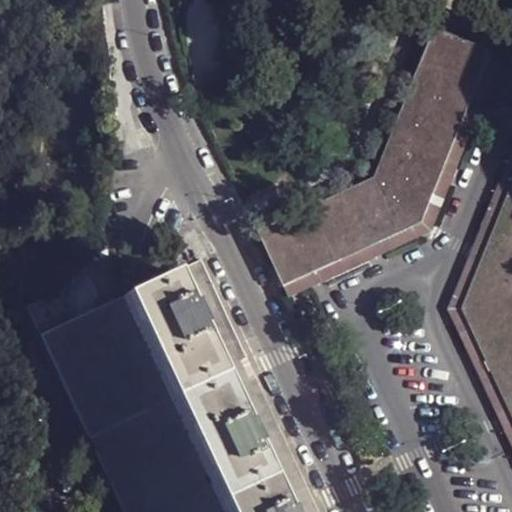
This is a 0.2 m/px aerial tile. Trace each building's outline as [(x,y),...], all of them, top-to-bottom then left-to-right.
[(483,28),(477,47),(495,55),(502,35),(483,28)] [(267,232),(292,288),(426,228),(495,55),(477,47),(439,32),(380,182),(267,232)] [(431,232),(436,239),(506,59),(499,56),(495,55),(426,228),(431,232)] [(511,167),(457,305),(469,305),(511,199),(511,167)] [(511,199),(469,305),(511,399),(511,199)] [(431,232),(426,228),(292,288),(294,292),(298,299),(320,290),(436,239),(431,232)] [(178,396),(224,375),(194,312),(187,297),(176,272),(130,293),(178,396)] [(103,304),(91,276),(73,284),(25,305),(38,334),(103,304)] [(172,398),(178,396),(130,293),(124,295),(172,398)] [(192,294),(187,297),(194,312),(200,310),(192,294)] [(86,438),(172,398),(124,295),(103,304),(38,334),(86,438)] [(511,399),(469,305),(457,305),(511,427),(511,399)] [(225,498),(271,477),(260,453),(253,438),(224,375),(178,396),(225,498)] [(225,498),(178,396),(172,398),(219,501),(225,498)] [(195,511),(219,501),(172,398),(86,438),(120,511),(195,511)] [(258,436),(253,438),(260,453),(265,450),(258,436)] [(231,511),(286,511),(283,503),(271,477),(225,498),(231,511)] [(231,511),(225,498),(219,501),(224,511),(231,511)] [(392,511),(427,511),(421,499),(416,502),(392,511)] [(224,511),(219,501),(195,511),(224,511)] [(293,511),(288,501),(283,503),(286,511),(293,511)]
